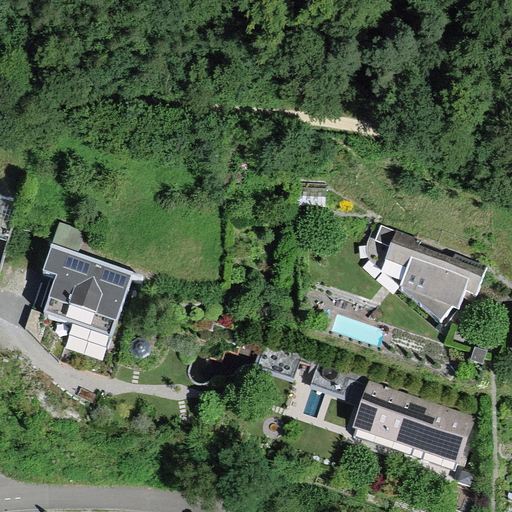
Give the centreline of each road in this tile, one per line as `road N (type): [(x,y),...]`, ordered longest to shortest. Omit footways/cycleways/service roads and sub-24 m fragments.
road 1 (residential): [(511,168),(356,122),(193,111),(0,79)]
road 2 (residential): [(243,511),(64,491),(0,495)]
road 3 (residential): [(0,314),(51,364),(105,383)]
